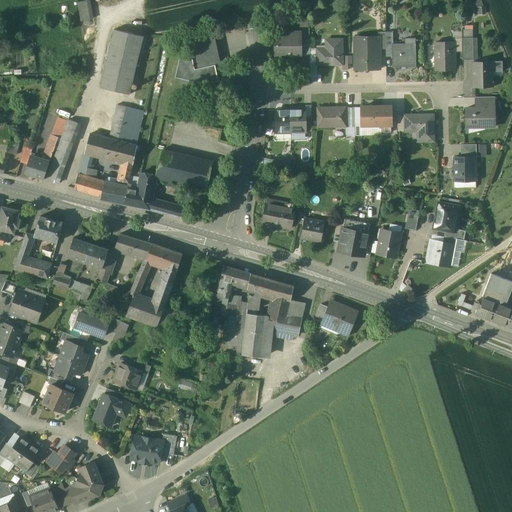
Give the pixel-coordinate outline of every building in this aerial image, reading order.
[(91,0),(83,0),(79,0),(82,26),(91,25),(91,18),(94,18),(91,0)] [(131,21),(130,30),(141,31),(141,22),(131,21)] [(143,36),(114,29),(100,88),(129,95),(131,89),(132,83),(143,36)] [(213,32),(187,37),(192,59),(189,60),(180,57),(175,77),(180,78),(178,84),(191,87),(192,81),(197,80),(197,82),(208,80),(208,83),(218,81),(215,65),(220,64),(213,32)] [(300,32),(276,32),(276,56),(300,56),(300,41),(300,32)] [(461,51),(461,38),(453,38),(453,42),(454,42),(454,51),(461,51)] [(473,60),(473,38),(461,38),(461,51),(462,60),(473,60)] [(415,67),(414,39),(404,39),(404,46),(392,47),(391,47),(392,57),(391,57),(392,67),(415,67)] [(341,40),(331,40),(331,49),(316,49),(317,64),(317,65),(342,65),(342,56),(341,40)] [(379,50),(379,40),(378,40),(362,40),(363,42),(358,42),(358,61),(354,61),(354,70),(379,70),(379,50)] [(309,41),(300,41),(300,56),(310,56),(310,49),(309,41)] [(454,51),(454,42),(453,42),(435,42),(435,69),(454,68),(454,51)] [(492,72),(492,62),(472,62),(472,87),(492,87),(492,72)] [(502,72),(502,62),(492,62),(492,72),(502,72)] [(494,97),(475,97),(475,108),(479,108),(479,103),(494,103),(494,97)] [(479,103),(479,108),(475,108),(466,108),(466,125),(466,127),(494,127),(494,103),(479,103)] [(117,104),(111,129),(119,131),(126,106),(117,104)] [(143,111),(126,106),(119,131),(117,141),(135,146),(143,111)] [(345,126),(345,107),(317,108),(318,127),(345,126)] [(381,125),(381,107),(361,107),(361,120),(361,125),(380,125),(381,125)] [(390,107),(381,107),(381,125),(390,125),(390,107)] [(290,132),(290,109),(276,110),(276,132),(290,132)] [(305,116),(305,109),(290,109),(290,132),(305,132),(305,116)] [(433,141),(433,115),(404,116),(405,132),(417,131),(417,141),(433,141)] [(59,116),(52,135),(58,138),(61,138),(68,119),(59,116)] [(404,116),(396,116),(397,132),(405,132),(404,116)] [(79,124),(68,119),(61,138),(72,143),(79,124)] [(380,125),(361,125),(361,134),(380,134),(380,133),(380,125)] [(119,131),(111,129),(109,139),(117,141),(119,131)] [(12,132),(0,130),(0,141),(5,142),(10,143),(12,132)] [(109,139),(90,134),(85,151),(94,154),(123,162),(132,164),(136,147),(117,141),(109,139)] [(52,135),(44,156),(50,158),(58,138),(52,135)] [(72,143),(61,138),(57,149),(68,153),(72,143)] [(10,143),(5,142),(3,149),(8,152),(13,153),(16,145),(10,143)] [(475,144),(461,145),(461,157),(475,157),(475,144)] [(480,144),(479,156),(487,156),(487,150),(493,150),(493,144),(480,144)] [(25,146),(20,162),(27,164),(30,156),(32,148),(25,146)] [(8,152),(3,149),(0,158),(0,165),(4,166),(8,152)] [(68,153),(57,149),(46,180),(57,184),(68,153)] [(85,151),(84,151),(81,164),(90,167),(91,165),(94,154),(85,151)] [(161,151),(155,175),(156,176),(155,177),(164,179),(170,153),(161,151)] [(212,162),(170,153),(164,179),(179,182),(192,185),(206,189),(212,162)] [(45,161),(30,156),(27,164),(24,174),(43,179),(49,162),(45,161)] [(461,157),(453,157),(454,181),(462,180),(463,180),(463,179),(475,178),(475,157),(461,157)] [(283,162),(274,160),(272,167),(286,170),(287,163),(283,162)] [(132,164),(123,162),(119,181),(128,183),(132,164)] [(90,167),(81,164),(74,189),(101,197),(103,184),(94,181),(87,179),(90,169),(90,167)] [(93,169),(90,169),(87,179),(94,181),(97,171),(93,169)] [(155,175),(141,172),(137,190),(134,206),(148,209),(151,200),(155,177),(156,176),(155,175)] [(475,178),(463,179),(463,180),(462,180),(462,188),(476,187),(475,178)] [(127,188),(103,183),(103,184),(101,197),(100,200),(123,204),(127,188)] [(128,183),(127,188),(123,204),(134,206),(137,190),(129,188),(131,184),(128,183)] [(160,212),(162,203),(151,200),(148,209),(160,212)] [(162,203),(160,212),(180,217),(182,208),(162,203)] [(294,209),(266,203),(262,223),(290,229),(294,209)] [(458,207),(438,203),(433,229),(444,231),(453,233),(454,229),(458,207)] [(19,211),(2,207),(0,215),(0,229),(2,230),(14,233),(15,227),(18,227),(20,219),(17,219),(19,211)] [(305,213),(299,212),(297,223),(303,224),(304,218),(305,213)] [(418,217),(408,215),(405,229),(415,231),(418,217)] [(62,223),(39,217),(34,236),(35,236),(57,242),(62,223)] [(324,222),(304,218),(303,224),(301,238),(320,242),(324,222)] [(344,219),(337,218),(333,241),(340,242),(342,228),(344,219)] [(366,223),(344,219),(342,228),(364,232),(366,223)] [(364,232),(342,228),(340,242),(338,251),(363,256),(368,233),(364,232)] [(401,233),(381,229),(376,254),(396,258),(401,233)] [(465,231),(454,229),(453,233),(444,231),(443,237),(455,239),(463,241),(465,231)] [(26,233),(20,250),(29,253),(35,236),(34,236),(26,233)] [(145,242),(120,234),(114,249),(117,250),(139,256),(145,242)] [(455,239),(443,237),(442,243),(454,245),(455,239)] [(91,244),(73,238),(67,256),(85,262),(91,244)] [(442,243),(430,241),(426,262),(450,267),(454,245),(442,243)] [(152,244),(145,242),(139,256),(146,258),(152,244)] [(108,249),(91,244),(85,262),(102,268),(108,249)] [(146,258),(145,260),(144,259),(136,277),(142,280),(146,271),(147,271),(151,262),(157,246),(152,244),(146,258)] [(182,254),(157,246),(151,262),(167,267),(164,276),(173,279),(182,254)] [(108,249),(102,268),(97,280),(106,283),(108,280),(117,250),(114,249),(108,249)] [(29,253),(20,250),(13,269),(24,272),(27,259),(29,253)] [(51,266),(27,259),(24,272),(47,278),(51,266)] [(60,263),(53,283),(58,284),(62,274),(65,265),(60,263)] [(251,274),(224,266),(220,279),(226,281),(238,285),(248,287),(251,274)] [(62,274),(58,284),(67,288),(70,279),(71,277),(62,274)] [(278,282),(252,274),(249,289),(258,292),(275,297),(278,282)] [(511,285),(511,282),(491,274),(487,282),(501,287),(510,291),(511,285)] [(173,279),(164,276),(155,302),(164,305),(173,279)] [(136,277),(129,293),(133,294),(134,294),(136,295),(142,280),(136,277)] [(226,281),(220,279),(217,296),(220,296),(226,297),(228,285),(226,281)] [(17,284),(6,280),(1,291),(13,295),(17,284)] [(92,287),(75,281),(72,289),(83,293),(89,295),(92,287)] [(238,285),(226,281),(228,285),(226,297),(220,296),(218,302),(218,305),(222,305),(220,317),(221,317),(221,316),(225,317),(227,301),(233,302),(233,300),(231,298),(229,298),(232,285),(238,287),(238,285)] [(293,286),(278,282),(275,297),(272,309),(274,315),(287,318),(290,301),(293,286)] [(487,282),(482,297),(496,302),(501,287),(487,282)] [(501,287),(496,302),(504,306),(510,291),(501,287)] [(72,289),(69,298),(79,301),(80,298),(81,299),(83,293),(72,289)] [(258,292),(249,289),(247,304),(257,305),(258,292)] [(44,300),(18,290),(10,312),(36,322),(44,300)] [(136,295),(134,294),(133,294),(128,309),(159,320),(163,308),(164,305),(136,295)] [(473,306),(463,302),(466,295),(461,294),(457,305),(471,311),(473,311),(474,306),(473,306)] [(496,302),(482,297),(479,304),(475,314),(498,323),(504,306),(496,302)] [(233,302),(227,301),(225,317),(223,340),(227,341),(225,353),(235,355),(238,315),(241,316),(242,303),(233,302)] [(302,304),(290,301),(287,318),(296,320),(298,320),(302,304)] [(344,308),(329,302),(327,307),(322,320),(320,325),(348,337),(358,312),(345,306),(344,308)] [(241,316),(238,315),(235,355),(241,356),(246,314),(247,309),(247,304),(242,303),(241,316)] [(479,304),(474,303),(473,306),(474,306),(473,311),(471,311),(471,312),(475,314),(479,304)] [(327,307),(321,304),(315,317),(322,320),(327,307)] [(511,308),(504,306),(498,323),(511,328),(511,308)] [(159,320),(157,326),(168,330),(174,312),(163,308),(159,320)] [(159,320),(128,309),(126,316),(157,327),(157,326),(159,320)] [(107,322),(80,313),(75,327),(103,337),(106,328),(108,323),(107,322)] [(256,315),(246,314),(241,356),(263,358),(266,327),(267,316),(256,315)] [(287,318),(274,315),(272,328),(273,328),(294,332),(296,320),(287,318)] [(121,321),(110,317),(107,322),(108,323),(106,328),(116,332),(121,321)] [(15,327),(3,322),(0,330),(0,336),(18,343),(23,331),(23,330),(15,327)] [(29,326),(17,322),(15,327),(23,330),(23,331),(27,332),(29,326)] [(294,332),(273,328),(271,336),(292,340),(294,332)] [(80,338),(63,332),(60,339),(66,341),(77,345),(80,338)] [(18,343),(0,336),(0,351),(5,353),(13,356),(14,356),(18,343)] [(77,345),(66,341),(60,356),(84,365),(88,355),(80,352),(82,347),(77,345)] [(13,356),(5,353),(3,359),(15,364),(17,357),(14,356),(13,356)] [(84,365),(60,356),(55,371),(54,371),(66,375),(71,377),(73,372),(81,375),(84,365)] [(0,364),(9,368),(14,371),(17,364),(15,364),(3,359),(0,358),(0,357),(0,364)] [(152,366),(134,360),(132,368),(143,372),(142,372),(148,375),(152,366)] [(132,368),(120,363),(120,364),(118,365),(116,370),(117,372),(114,381),(136,389),(142,372),(143,372),(132,368)] [(0,375),(5,377),(9,368),(0,364),(0,375)] [(66,375),(54,371),(55,371),(49,369),(47,376),(51,377),(64,382),(66,375)] [(64,382),(51,377),(48,383),(51,385),(51,384),(61,388),(64,382)] [(61,388),(51,384),(51,385),(43,403),(65,412),(73,394),(61,388)] [(119,393),(107,388),(105,394),(117,399),(119,393)] [(35,397),(24,392),(19,402),(30,407),(35,397)] [(105,394),(104,393),(93,420),(111,427),(116,413),(123,416),(127,414),(130,407),(128,403),(117,399),(105,394)] [(177,436),(163,433),(162,441),(163,442),(161,453),(173,456),(177,436)] [(162,441),(134,436),(130,458),(141,460),(141,459),(148,461),(148,462),(159,463),(161,453),(163,442),(162,441)] [(12,448),(6,456),(7,457),(15,463),(29,443),(20,437),(12,448)] [(40,451),(29,443),(15,463),(26,470),(32,462),(40,451)] [(7,444),(0,454),(0,455),(5,459),(7,457),(6,456),(12,448),(7,444)] [(58,455),(52,463),(53,464),(62,471),(64,468),(71,458),(75,453),(65,445),(58,455)] [(53,452),(45,462),(51,466),(53,464),(52,463),(58,455),(53,452)] [(71,458),(64,468),(69,471),(76,462),(71,458)] [(32,462),(26,470),(24,472),(30,476),(38,466),(32,462)] [(92,463),(79,468),(82,475),(80,476),(76,484),(77,487),(71,489),(75,501),(76,503),(95,495),(97,491),(99,492),(101,486),(99,485),(100,482),(92,463)] [(54,501),(50,489),(40,493),(47,511),(53,511),(58,510),(54,501)] [(64,492),(58,494),(60,498),(63,506),(75,501),(71,489),(64,492)] [(28,491),(22,493),(22,494),(28,507),(33,504),(30,497),(30,496),(28,491)] [(47,511),(40,493),(30,496),(30,497),(33,504),(36,511),(47,511)] [(22,494),(15,497),(17,501),(21,511),(28,508),(28,507),(22,494)] [(169,503),(172,511),(186,505),(190,503),(187,495),(169,503)] [(60,498),(54,501),(58,510),(64,508),(63,506),(60,498)] [(17,501),(0,507),(0,511),(21,511),(17,501)]
